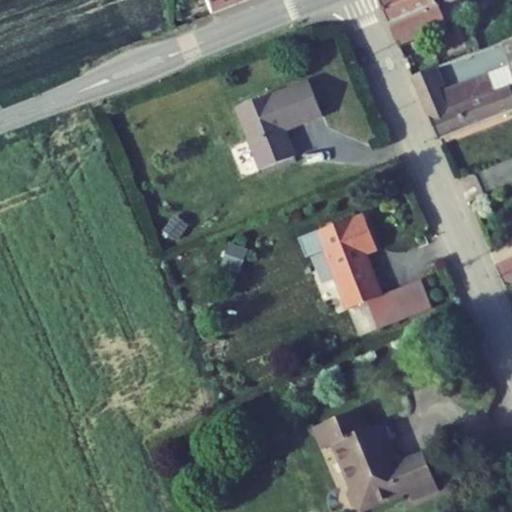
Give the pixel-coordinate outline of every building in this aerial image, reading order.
[(206,0),(212,13),(247,0),(206,0)] [(380,0),(390,26),(398,44),(446,25),(439,6),(455,0),(380,0)] [(511,38),(503,42),(511,65),(490,74),(441,93),(439,87),(445,85),(437,66),(412,77),(439,140),(511,112),(511,38)] [(263,170),(295,158),(296,157),(286,130),(323,116),(310,82),(238,110),(262,170),(263,170)] [(298,164),(295,158),(263,170),(265,177),(298,164)] [(163,231),(178,242),(190,226),(175,215),(163,231)] [(378,250),(365,216),(320,233),(319,232),(302,238),(308,255),(325,248),(348,309),(350,309),(368,302),(378,329),(400,321),(389,294),(382,296),(366,254),(378,250)] [(222,267),(240,273),(249,251),(230,244),(222,267)] [(511,259),(498,266),(507,283),(511,280),(511,259)] [(422,282),(389,294),(400,321),(432,309),(422,282)] [(368,302),(350,309),(360,336),(378,329),(368,302)] [(328,390),(321,372),(294,383),(301,401),(328,390)] [(361,409),(315,427),(325,450),(335,445),(353,488),(348,494),(353,507),(361,508),(362,510),(408,491),(411,497),(437,486),(425,455),(398,466),(389,443),(395,440),(387,421),(369,429),(361,409)]
